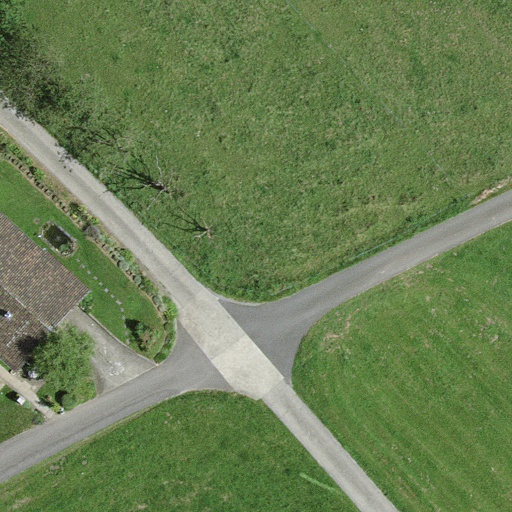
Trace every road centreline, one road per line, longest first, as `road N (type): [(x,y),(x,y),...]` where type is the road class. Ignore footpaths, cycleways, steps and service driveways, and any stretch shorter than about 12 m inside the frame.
road 1 (track): [(511,212),(0,476)]
road 2 (track): [(0,106),(375,511)]
